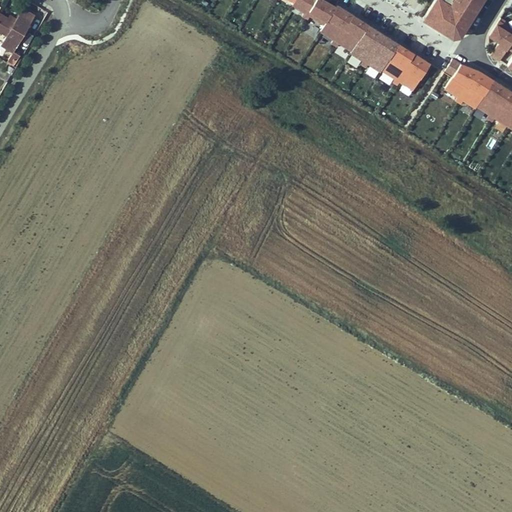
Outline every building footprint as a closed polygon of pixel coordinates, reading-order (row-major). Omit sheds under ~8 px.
[(294,0),(292,4),(290,7),(303,14),(306,16),(315,0),(294,0)] [(323,26),(334,8),(324,2),(325,0),(315,0),(306,16),(309,17),(323,26)] [(474,17),(483,2),(480,0),(458,0),(451,11),(453,12),(450,16),(446,13),(449,8),(436,0),(425,18),(432,23),(429,27),(449,41),(452,36),(459,40),(469,24),(466,22),(471,15),(474,17)] [(451,11),(458,0),(436,0),(449,8),(446,13),(450,16),(453,12),(451,11)] [(331,41),(334,43),(351,17),(335,7),(334,8),(323,26),(318,33),(331,41)] [(2,18),(0,21),(0,37),(9,43),(3,52),(10,57),(5,66),(15,73),(21,63),(17,60),(38,24),(24,16),(18,27),(2,18)] [(350,53),(366,27),(351,17),(334,43),(337,45),(350,53)] [(429,27),(432,23),(425,18),(422,23),(429,27)] [(506,51),(511,42),(511,33),(502,28),(497,24),(488,39),(498,45),(489,58),(499,63),(506,51)] [(364,64),(381,36),(366,27),(350,53),(349,54),(361,62),(364,64)] [(379,72),(396,46),(381,36),(364,64),(366,65),(379,73),(379,72)] [(395,82),(411,56),(396,46),(379,72),(392,80),(395,82)] [(410,92),(427,66),(411,56),(395,82),(397,84),(410,92)] [(452,77),(459,66),(452,61),(444,73),(452,77)] [(460,101),(477,73),(460,66),(459,66),(452,77),(444,91),(457,99),(460,101)] [(475,109),(492,82),(477,73),(460,101),(463,103),(464,101),(475,109)] [(491,119),(508,92),(492,82),(475,109),(488,117),(491,119)] [(507,129),(511,120),(511,95),(508,92),(491,119),(494,120),(507,129)] [(461,139),(458,149),(464,151),(467,141),(461,139)]
